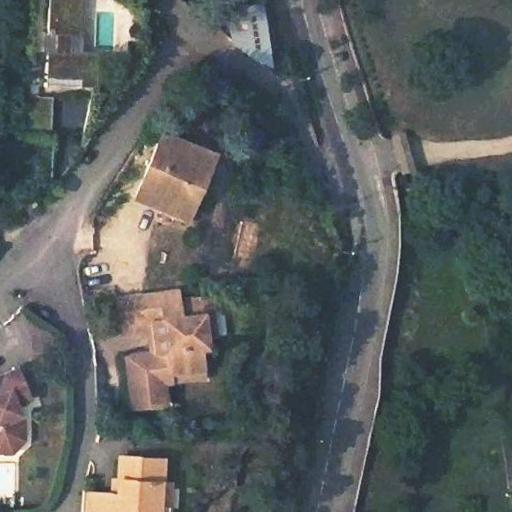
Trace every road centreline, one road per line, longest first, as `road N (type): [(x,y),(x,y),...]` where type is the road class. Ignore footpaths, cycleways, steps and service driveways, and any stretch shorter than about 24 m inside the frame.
road 1 (unclassified): [(317,511),(359,306),(365,216),(358,182)]
road 2 (residential): [(0,277),(35,247),(185,24)]
road 3 (residential): [(185,24),(284,89),(316,166),(358,182)]
road 4 (unclassified): [(358,182),(302,0)]
